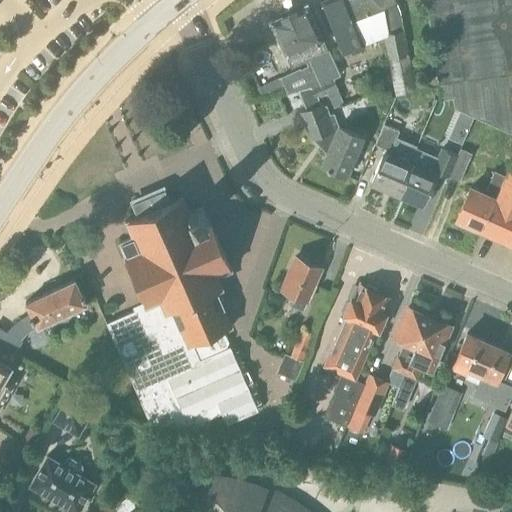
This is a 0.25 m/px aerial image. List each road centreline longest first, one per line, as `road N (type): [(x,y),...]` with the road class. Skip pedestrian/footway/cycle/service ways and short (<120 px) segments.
road 1 (unclassified): [(167,11),(187,19),(260,177),(279,196),(511,297)]
road 2 (tertiary): [(0,205),(69,108),(167,11)]
